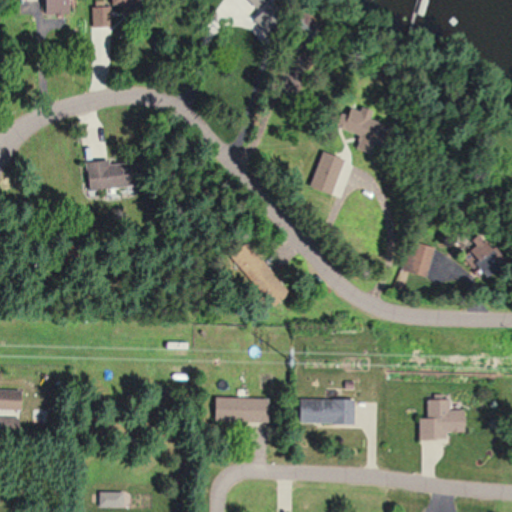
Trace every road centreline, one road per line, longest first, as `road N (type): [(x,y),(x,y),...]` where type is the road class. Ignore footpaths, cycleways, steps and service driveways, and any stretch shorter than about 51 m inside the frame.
road 1 (residential): [(0,151),(55,112),(155,94),(193,115),(334,274),(368,300),(511,312)]
road 2 (residential): [(511,493),(361,475),(257,471),(227,479)]
